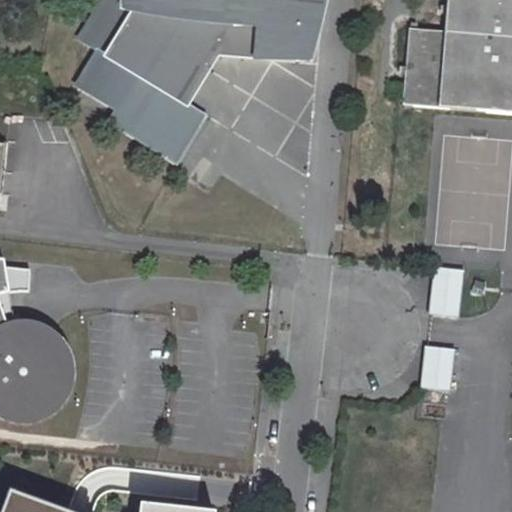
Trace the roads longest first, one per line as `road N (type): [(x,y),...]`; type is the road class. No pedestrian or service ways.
road 1 (unknown): [(311,296),(72,284)]
road 2 (residential): [(310,361),(302,311),(340,278),(387,292),(402,339)]
road 3 (residential): [(289,511),(310,361)]
